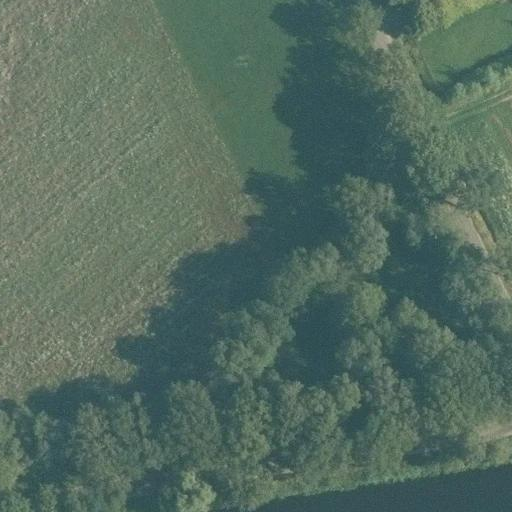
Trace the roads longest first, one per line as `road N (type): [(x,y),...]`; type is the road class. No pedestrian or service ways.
road 1 (unclassified): [(0,508),(511,428)]
road 2 (unclassified): [(511,327),(359,0)]
